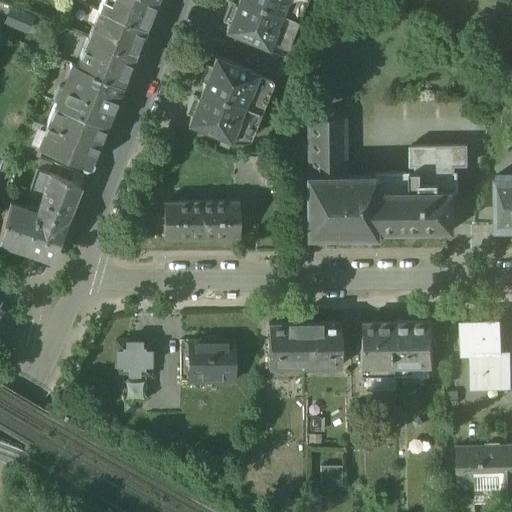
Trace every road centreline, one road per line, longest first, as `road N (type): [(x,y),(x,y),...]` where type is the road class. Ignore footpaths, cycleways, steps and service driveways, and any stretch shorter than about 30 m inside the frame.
road 1 (residential): [(83,275),(511,280)]
road 2 (residential): [(83,275),(186,0)]
